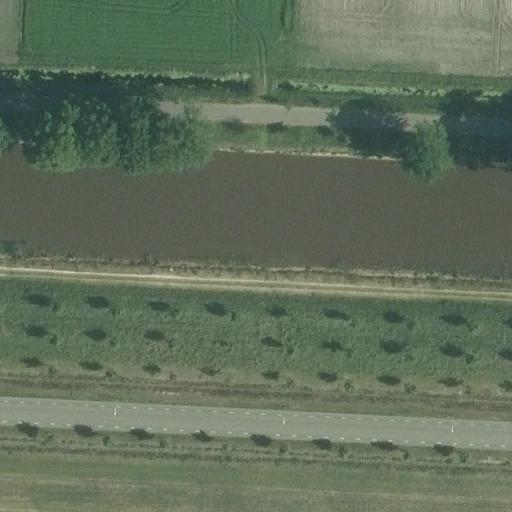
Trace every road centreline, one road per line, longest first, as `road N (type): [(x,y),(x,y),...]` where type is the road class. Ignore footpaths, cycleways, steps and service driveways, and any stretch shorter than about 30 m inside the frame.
road 1 (unclassified): [(511,127),(0,101)]
road 2 (secondary): [(0,412),(511,437)]
road 3 (track): [(0,276),(511,301)]
